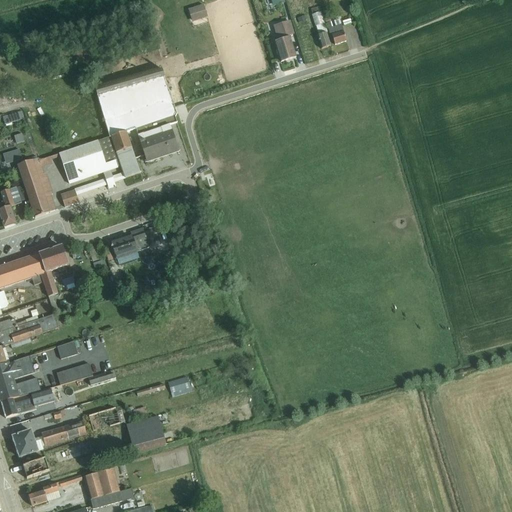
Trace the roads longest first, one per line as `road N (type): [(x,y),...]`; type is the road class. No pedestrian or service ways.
road 1 (residential): [(186,180),(198,163),(188,124),(196,109),(365,53)]
road 2 (residential): [(69,238),(183,207),(192,190),(186,180)]
road 3 (residential): [(186,180),(172,177),(62,215)]
